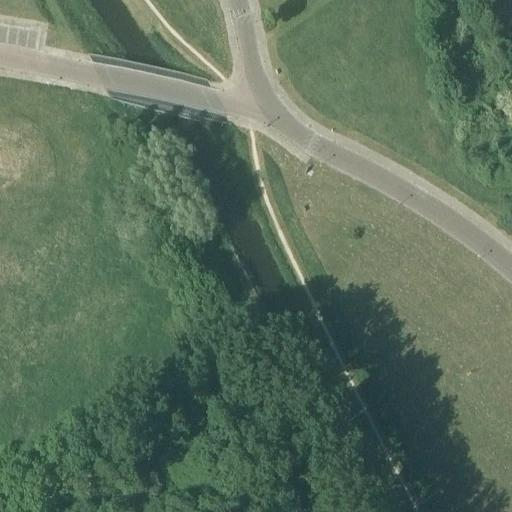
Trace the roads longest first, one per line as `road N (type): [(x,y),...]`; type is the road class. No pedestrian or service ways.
road 1 (residential): [(511,266),(411,195),(268,112)]
road 2 (residential): [(268,112),(0,63)]
